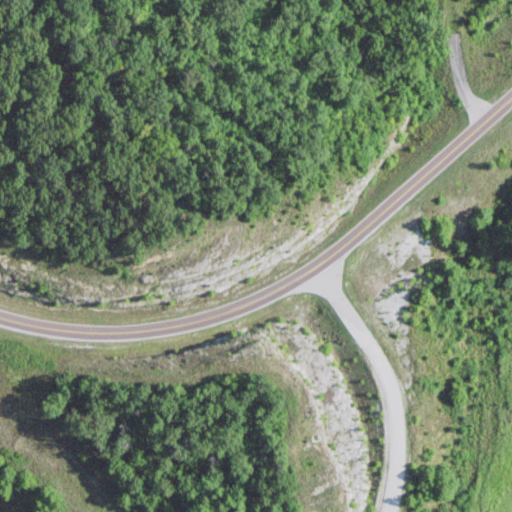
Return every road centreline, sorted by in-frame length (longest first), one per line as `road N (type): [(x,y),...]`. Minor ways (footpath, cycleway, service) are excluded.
road 1 (secondary): [(511,101),(326,266),(181,330),(64,335),(0,311)]
road 2 (residential): [(390,511),(408,441),(398,377),(326,266)]
